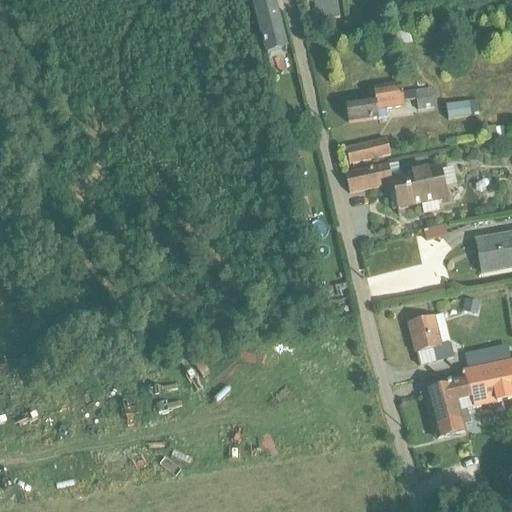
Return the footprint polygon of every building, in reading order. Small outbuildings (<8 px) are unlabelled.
[(286,51),(272,0),(252,0),(267,56),(286,51)] [(336,0),(313,0),(317,23),(339,20),(336,0)] [(395,50),(413,45),(408,31),(390,36),(395,50)] [(434,111),(431,91),(401,95),(400,86),(367,90),(369,100),(374,99),(375,103),(345,108),(348,125),(388,120),(387,112),(404,109),(403,104),(415,102),(417,113),(434,111)] [(448,122),(478,117),(476,102),(445,108),(448,122)] [(495,131),(495,129),(483,130),(485,142),(509,138),(508,129),(495,131)] [(349,167),(390,158),(387,143),(346,151),(349,167)] [(288,164),(292,179),(306,176),(303,161),(288,164)] [(398,166),(397,165),(344,177),(349,196),(391,186),(398,218),(401,218),(400,213),(421,208),(423,217),(439,214),(437,205),(448,202),(444,188),(456,186),(453,170),(441,173),(440,168),(405,176),(403,165),(398,166)] [(304,177),(292,179),(296,196),(308,194),(304,177)] [(299,201),(304,222),(312,220),(307,199),(299,201)] [(425,243),(446,238),(444,228),(423,232),(425,243)] [(511,235),(474,242),(481,279),(511,273),(511,235)] [(414,267),(422,265),(417,238),(387,244),(394,277),(415,273),(414,267)] [(477,318),(479,305),(464,302),(462,315),(477,318)] [(454,360),(451,347),(450,348),(443,318),(409,326),(419,369),(454,360)] [(508,348),(464,358),(468,372),(511,362),(508,348)] [(452,387),(424,394),(437,442),(466,434),(464,428),(471,426),(467,412),(472,410),(473,412),(511,404),(511,406),(511,363),(510,364),(463,374),(464,377),(450,380),(452,387)] [(497,479),(510,489),(511,487),(511,476),(509,469),(497,479)] [(465,511),(469,511),(464,492),(436,499),(438,511),(465,511)]
